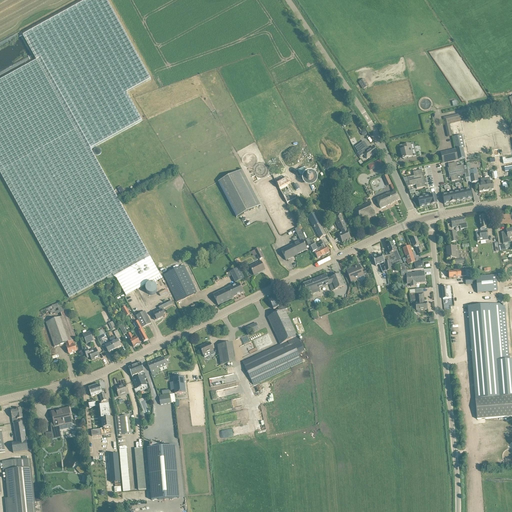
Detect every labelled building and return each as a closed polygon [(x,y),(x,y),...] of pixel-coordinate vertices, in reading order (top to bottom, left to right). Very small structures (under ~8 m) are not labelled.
[(150,80),(106,0),(87,0),(23,35),(37,60),(41,58),(91,149),(142,121),(126,93),(150,80)] [(0,80),(0,172),(69,298),(107,278),(108,280),(113,277),(117,279),(126,296),(161,277),(91,149),(41,58),(37,60),(0,80)] [(452,136),(449,124),(449,123),(461,120),(460,114),(443,118),(448,137),(452,136)] [(453,137),(455,149),(458,160),(466,159),(463,148),(465,148),(462,135),(453,137)] [(364,142),(355,148),(358,153),(357,154),(360,158),(364,155),(366,159),(367,159),(373,155),(377,152),(374,147),(370,150),(364,142)] [(400,146),(400,150),(402,159),(414,156),(411,144),(400,146)] [(458,160),(455,149),(440,153),(443,164),(458,161),(458,160)] [(464,170),(464,167),(463,165),(457,167),(456,163),(448,165),(449,169),(447,169),(448,173),(464,170)] [(261,205),(247,179),(242,169),(218,182),(237,218),(261,205)] [(476,169),(468,170),(468,174),(470,183),(471,182),(471,183),(472,184),(475,184),(476,186),(479,186),(479,184),(478,184),(478,182),(478,181),(477,175),(476,169)] [(408,178),(403,179),(405,183),(409,182),(425,178),(424,174),(422,174),(422,170),(413,172),(414,176),(408,178)] [(465,174),(464,170),(448,173),(449,178),(451,177),(451,181),(458,180),(457,176),(465,174)] [(306,177),(306,178),(306,180),(306,181),(307,182),(308,183),(309,183),(311,183),(312,183),(313,182),(314,182),(314,180),(315,179),(315,178),(314,177),(313,175),(312,175),(311,174),(309,175),(308,175),(307,176),(306,177)] [(485,177),(485,178),(487,191),(490,191),(492,191),(492,190),(494,190),(492,182),(490,183),(489,177),(488,176),(486,177),(485,177)] [(287,177),(276,183),(287,203),(296,198),(291,188),(290,189),(288,184),(290,183),(287,177)] [(409,182),(405,183),(407,187),(410,186),(416,185),(417,189),(425,187),(424,183),(426,183),(425,178),(409,182)] [(487,191),(485,178),(484,178),(484,180),(481,180),(481,184),(479,184),(479,186),(480,192),(487,191)] [(390,193),(381,196),(376,199),(380,208),(393,203),(392,203),(399,200),(395,192),(390,194),(390,193)] [(353,210),(356,217),(358,216),(359,219),(363,217),(365,221),(376,215),(370,201),(353,210)] [(314,213),(308,217),(320,239),(326,235),(314,213)] [(340,213),(333,216),(336,222),(338,227),(337,227),(339,230),(341,229),(342,233),(339,235),(342,243),(351,239),(345,227),(346,226),(345,224),(343,220),(342,218),(340,213)] [(488,240),(485,217),(485,216),(479,217),(480,229),(480,232),(479,232),(480,238),(477,238),(477,242),(488,240)] [(452,226),(456,225),(456,227),(460,227),(460,230),(467,228),(466,223),(465,223),(464,218),(451,220),(452,226)] [(307,250),(303,241),(306,239),(299,227),(295,230),(301,241),(281,251),(286,261),(297,255),(297,254),(307,250)] [(503,244),(511,242),(510,238),(511,237),(511,228),(506,230),(506,232),(501,233),(502,238),(503,244)] [(411,240),(413,245),(414,247),(415,247),(418,255),(422,253),(416,238),(411,240)] [(315,245),(313,240),(310,241),(309,239),(306,240),(310,247),(315,245)] [(323,241),(319,243),(320,246),(317,248),(315,245),(310,247),(313,253),(314,252),(318,259),(329,252),(328,251),(329,250),(328,250),(323,241)] [(394,248),(392,243),(386,246),(390,255),(388,256),(389,261),(384,262),(385,266),(386,272),(391,271),(389,263),(397,263),(397,264),(401,262),(395,247),(394,248)] [(415,263),(414,259),(412,253),(410,246),(405,248),(408,257),(406,258),(408,265),(414,263),(415,263)] [(456,247),(451,247),(446,248),(447,259),(450,258),(450,259),(451,259),(451,258),(455,258),(455,251),(456,250),(456,247)] [(263,258),(259,249),(255,250),(259,259),(263,258)] [(373,258),(372,258),(375,266),(379,265),(382,274),(386,272),(386,270),(384,263),(382,257),(381,254),(373,258)] [(265,270),(262,265),(261,262),(250,267),(252,271),(254,275),(258,273),(258,272),(264,269),(264,270),(265,270)] [(424,269),(422,262),(420,262),(415,263),(414,263),(416,270),(424,269)] [(164,275),(177,302),(197,293),(184,265),(164,275)] [(351,269),(346,271),(348,275),(351,283),(357,281),(357,279),(359,278),(361,282),(365,280),(366,282),(369,281),(368,276),(366,271),(362,273),(360,266),(354,269),(352,270),(351,269)] [(232,276),(235,283),(245,278),(239,268),(226,274),(228,278),(232,276)] [(424,272),(419,272),(417,273),(417,274),(408,275),(407,270),(401,271),(401,278),(403,277),(403,275),(406,275),(407,285),(410,284),(410,287),(416,286),(415,282),(424,281),(424,282),(425,282),(424,272)] [(465,270),(460,270),(453,271),(453,272),(448,272),(449,278),(454,278),(461,277),(466,276),(465,270)] [(344,286),(341,279),(340,274),(328,279),(326,275),(303,284),(307,295),(308,296),(320,291),(319,288),(329,284),(329,285),(332,284),(332,286),(330,286),(332,291),(344,286)] [(476,277),(477,293),(494,292),(498,292),(496,275),(493,276),(493,275),(476,277)] [(244,293),(241,288),(239,284),(236,285),(235,284),(228,287),(228,288),(213,295),(218,306),(234,299),(233,298),(244,293)] [(450,286),(447,287),(442,287),(443,299),(451,298),(450,286)] [(417,303),(416,303),(416,311),(427,310),(427,302),(424,303),(423,293),(416,294),(417,303)] [(273,309),(280,306),(282,311),(285,310),(286,309),(284,304),(282,305),(278,296),(269,300),(273,309)] [(154,317),(154,318),(155,321),(156,321),(157,320),(164,317),(163,314),(166,313),(164,309),(172,304),(171,301),(159,308),(160,311),(154,314),(155,316),(154,317)] [(505,309),(503,309),(502,304),(476,306),(473,307),(470,307),(468,307),(475,399),(500,397),(511,396),(511,359),(510,359),(509,355),(505,309)] [(122,309),(126,317),(130,315),(125,307),(122,309)] [(316,308),(310,310),(312,318),(318,316),(316,308)] [(254,356),(242,362),(253,385),(263,380),(302,362),(301,360),(303,359),(303,361),(305,361),(304,359),(307,357),(304,351),(299,340),(297,337),(292,324),(290,320),(285,310),(282,311),(268,317),(270,322),(280,344),(254,356)] [(66,311),(64,312),(61,313),(62,317),(46,323),(54,347),(66,343),(67,347),(66,347),(69,354),(77,352),(74,345),(73,341),(76,340),(66,311)] [(151,323),(149,319),(145,312),(136,316),(142,328),(151,323)] [(148,340),(146,336),(138,322),(134,324),(135,328),(136,327),(139,333),(144,343),(148,340)] [(259,330),(258,328),(256,323),(245,329),(248,335),(259,330)] [(87,343),(93,341),(90,332),(83,335),(87,343)] [(140,344),(138,340),(136,337),(134,339),(130,333),(127,335),(131,343),(134,348),(140,344)] [(105,337),(104,334),(98,337),(97,337),(98,340),(102,347),(105,345),(102,339),(105,337)] [(121,347),(119,342),(118,340),(117,341),(115,336),(110,339),(112,343),(111,343),(114,350),(121,347)] [(109,353),(114,350),(111,343),(105,346),(109,353)] [(210,343),(200,348),(202,352),(203,355),(204,358),(211,355),(212,356),(215,355),(213,351),(212,348),(210,343)] [(90,357),(92,361),(100,357),(96,348),(92,350),(93,352),(89,353),(87,349),(84,350),(87,358),(90,357)] [(164,358),(148,364),(151,372),(152,375),(155,374),(154,371),(167,366),(165,362),(164,358)] [(141,363),(128,368),(130,373),(132,377),(137,389),(134,389),(136,394),(140,392),(139,388),(146,385),(144,379),(147,378),(144,372),(143,368),(141,363)] [(184,377),(173,378),(175,394),(186,393),(184,377)] [(106,400),(104,393),(102,393),(99,384),(88,388),(91,397),(99,394),(102,402),(106,400)] [(125,384),(116,388),(119,397),(129,393),(125,384)] [(170,395),(159,397),(160,405),(172,403),(170,395)] [(511,416),(511,396),(500,397),(475,399),(477,419),(511,416)] [(93,430),(91,431),(92,437),(93,436),(96,436),(105,435),(111,434),(112,434),(111,430),(111,428),(110,421),(110,418),(108,406),(101,407),(102,419),(103,428),(100,429),(100,430),(93,430)] [(12,443),(12,448),(13,453),(29,451),(35,450),(33,437),(27,438),(21,409),(11,411),(13,424),(16,443),(12,443)] [(62,438),(59,426),(72,423),(69,410),(59,412),(58,411),(52,412),(55,423),(51,424),(51,433),(52,440),(62,438)] [(132,434),(130,419),(130,416),(120,417),(122,434),(125,434),(132,434)] [(179,498),(175,446),(163,447),(163,446),(150,443),(150,448),(147,449),(151,501),(179,498)] [(118,455),(108,455),(111,483),(120,482),(118,455)] [(5,461),(2,462),(4,474),(7,474),(9,497),(6,498),(7,511),(34,511),(33,496),(29,460),(5,461)]
